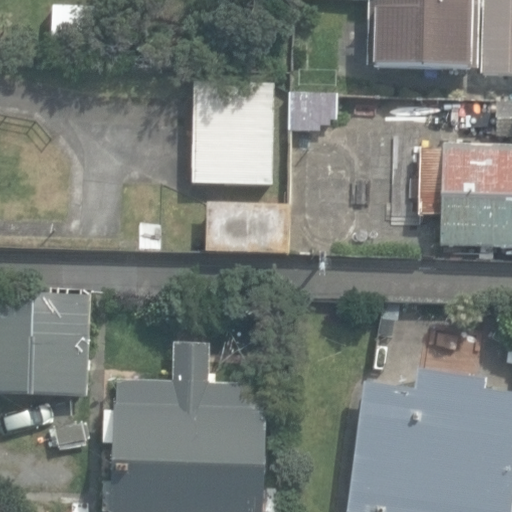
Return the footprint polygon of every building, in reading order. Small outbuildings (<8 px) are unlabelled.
[(483,0),(482,76),(511,76),(511,0),(483,0)] [(470,69),(473,4),(370,3),(366,70),(469,75),(470,69)] [(124,9),(55,8),(55,57),(124,57),(124,9)] [(193,186),(273,187),(275,86),(195,84),(193,186)] [(290,130),(310,132),(338,115),(339,98),(292,94),(290,130)] [(389,99),(345,97),(344,131),(388,133),(389,99)] [(442,250),(511,251),(511,148),(444,147),(443,149),(421,149),(419,215),(443,216),(442,250)] [(205,255),(290,256),(291,206),(206,205),(205,255)] [(163,252),(163,230),(137,229),(136,251),(163,252)] [(0,384),(82,388),(86,304),(0,299),(0,384)] [(217,383),(218,343),(178,342),(177,382),(121,380),(116,511),(268,511),(273,385),(217,383)] [(510,511),(511,507),(511,392),(485,389),(487,379),(417,369),(414,390),(364,383),(346,511),(510,511)]
